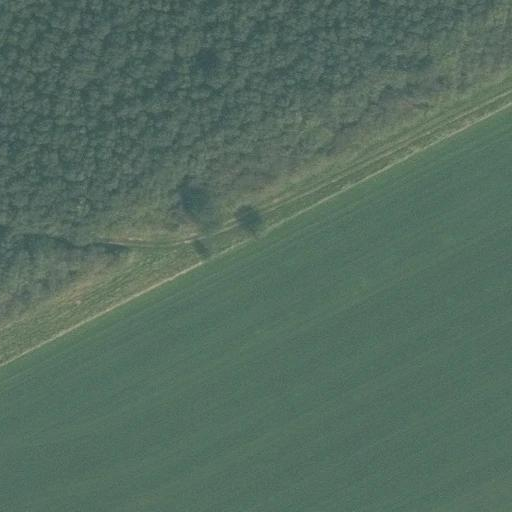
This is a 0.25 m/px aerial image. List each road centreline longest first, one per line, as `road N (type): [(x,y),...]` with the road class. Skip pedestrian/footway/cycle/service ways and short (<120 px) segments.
road 1 (track): [(159,243),(263,210),(511,83)]
road 2 (track): [(0,227),(159,243)]
